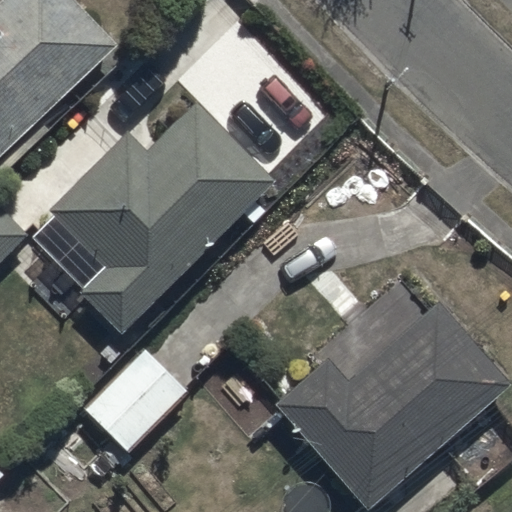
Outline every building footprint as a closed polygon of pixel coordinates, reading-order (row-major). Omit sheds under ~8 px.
[(0,155),(121,41),(82,0),(3,0),(0,3),(0,155)] [(104,258),(78,284),(123,330),(280,177),(200,95),(147,147),(128,127),(50,203),(104,258)] [(0,205),(0,255),(25,231),(0,205)] [(330,350),(276,396),(369,505),(511,384),(511,375),(439,290),(428,299),(401,268),(319,337),(330,350)] [(143,340),(82,405),(130,450),(191,384),(143,340)]
